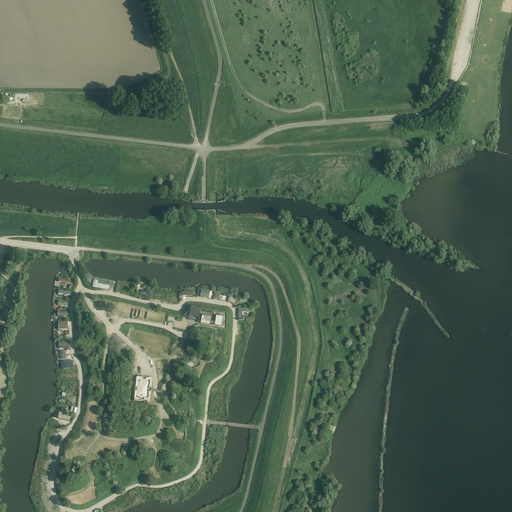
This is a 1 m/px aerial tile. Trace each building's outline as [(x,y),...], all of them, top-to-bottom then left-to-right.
[(93,280),(92,288),(109,291),(109,286),(98,284),(98,281),(93,280)] [(210,292),(201,290),(200,297),(208,299),(210,292)] [(146,291),(146,292),(141,291),(139,297),(148,300),(150,292),(146,291)] [(200,310),(190,309),(189,316),(199,318),(200,310)] [(251,309),(238,309),(238,318),(242,318),(242,312),(251,313),(251,309)] [(210,322),(211,317),(207,317),(207,316),(203,315),(203,316),(201,316),(200,324),(209,325),(209,324),(211,324),(211,322),(210,322)] [(214,325),(221,327),(222,319),(223,319),(224,316),(219,315),(219,316),(216,316),(215,322),(214,322),(213,324),(214,325)] [(69,343),(59,343),(59,347),(59,349),(66,349),(66,351),(69,351),(69,343)] [(73,361),(63,362),(63,369),(74,369),(73,361)] [(136,379),(134,399),(133,400),(134,401),(135,401),(149,402),(149,401),(151,381),(152,381),(151,380),(137,379),(136,379)] [(56,420),(69,423),(70,415),(58,412),(56,420)]
